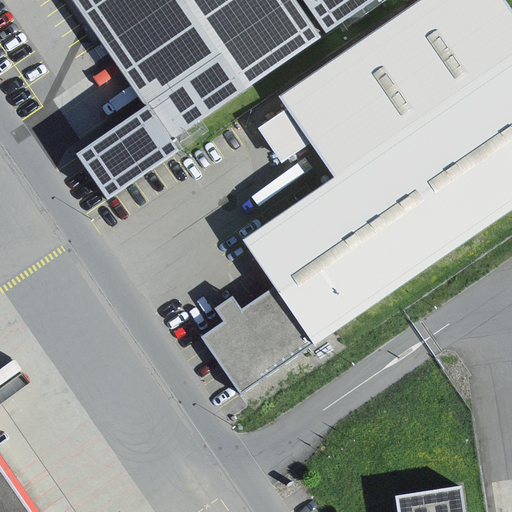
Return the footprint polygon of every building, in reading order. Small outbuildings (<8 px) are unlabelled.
[(295,0),(73,0),(173,142),(322,39),(295,0)] [(511,57),(511,14),(502,0),(422,0),(275,99),(284,112),(308,148),(330,180),(511,57)] [(298,0),(324,38),(381,0),(298,0)] [(511,57),(330,180),(240,242),(273,290),(310,345),(511,208),(511,57)] [(139,109),(72,154),(105,204),(172,159),(139,109)] [(308,148),(284,112),(258,131),(283,166),(308,148)] [(223,322),(200,338),(238,394),(310,345),(273,290),(242,311),(232,296),(214,309),(223,322)] [(0,511),(30,511),(0,467),(0,511)] [(466,511),(463,489),(398,499),(399,511),(466,511)]
